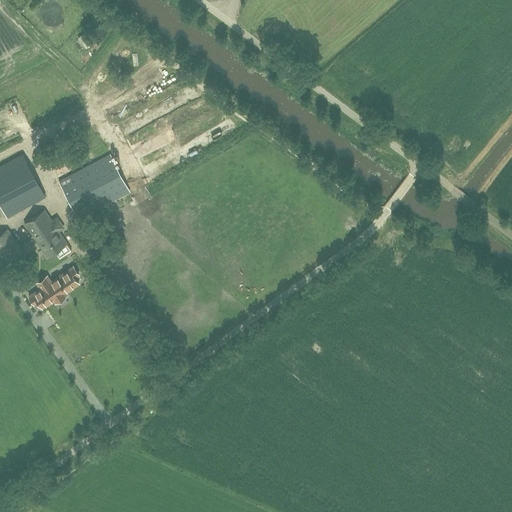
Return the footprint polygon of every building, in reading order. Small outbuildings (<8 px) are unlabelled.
[(0,115),(0,120),(5,119),(7,124),(13,122),(10,112),(0,115)] [(45,154),(64,189),(79,219),(131,192),(97,127),(45,154)] [(208,142),(215,139),(213,133),(206,136),(208,142)] [(48,195),(24,153),(0,165),(0,197),(9,216),(48,195)] [(68,243),(60,231),(64,228),(63,226),(56,217),(52,220),(46,210),(25,224),(48,257),(68,243)] [(8,230),(0,234),(0,254),(6,264),(23,252),(8,230)] [(42,308),(53,300),(55,303),(66,296),(65,293),(78,283),(74,277),(78,274),(73,267),(50,282),(47,276),(36,283),(40,288),(28,296),(34,304),(38,301),(42,308)]
